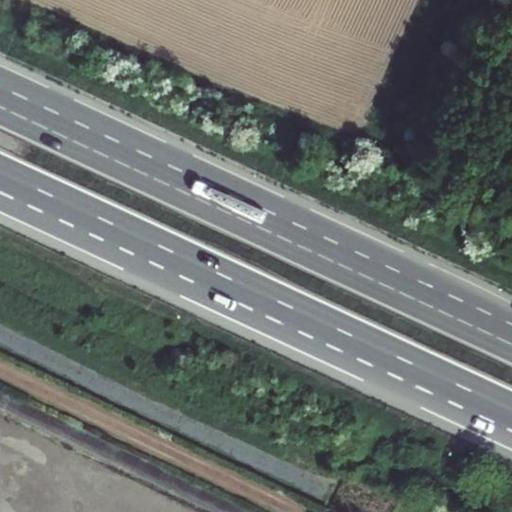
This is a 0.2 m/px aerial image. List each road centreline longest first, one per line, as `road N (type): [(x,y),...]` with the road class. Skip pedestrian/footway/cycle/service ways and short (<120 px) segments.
road 1 (motorway): [(511,344),(0,105)]
road 2 (motorway): [(0,173),(511,410)]
